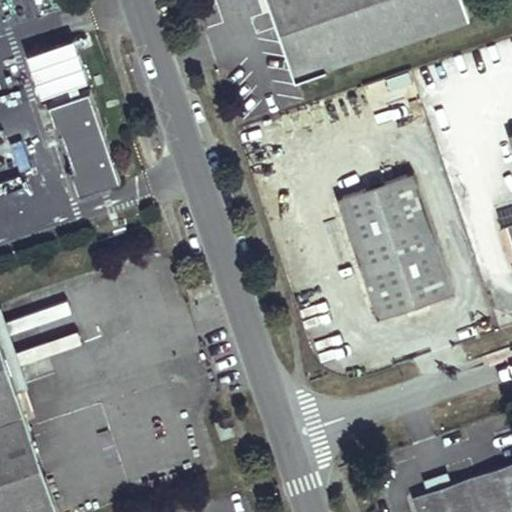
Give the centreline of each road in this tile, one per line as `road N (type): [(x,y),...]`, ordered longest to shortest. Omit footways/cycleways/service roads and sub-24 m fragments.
road 1 (unclassified): [(136,0),(284,438)]
road 2 (unclassified): [(284,438),(511,358)]
